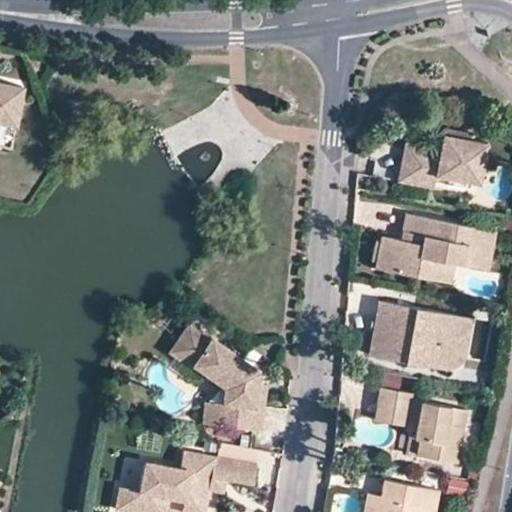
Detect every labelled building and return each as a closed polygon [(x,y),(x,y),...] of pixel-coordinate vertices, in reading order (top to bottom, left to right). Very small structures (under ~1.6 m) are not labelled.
[(22,84),(0,80),(0,119),(14,122),(22,84)] [(480,181),(487,140),(473,137),(462,135),(463,129),(444,125),(440,146),(437,165),(402,159),(398,179),(434,185),(436,173),(480,181)] [(440,146),(406,139),(402,159),(437,165),(440,146)] [(475,224),(406,211),(402,229),(411,231),(409,239),(381,234),(375,265),(431,276),(435,257),(433,255),(443,247),(448,255),(471,259),(472,252),(490,256),(495,228),(475,224)] [(460,313),(380,297),(369,352),(395,356),(396,349),(451,359),(460,313)] [(463,362),(472,315),(460,313),(451,359),(449,367),(462,369),(463,362)] [(210,337),(188,322),(169,349),(191,364),(192,362),(224,384),(222,401),(205,400),(203,421),(261,427),(265,382),(258,381),(259,369),(211,335),(210,337)] [(451,359),(396,349),(395,356),(449,367),(451,359)] [(452,404),(413,397),(414,391),(381,385),(377,403),(409,410),(408,418),(418,420),(415,435),(421,436),(418,453),(458,461),(465,424),(448,421),(452,404)] [(409,410),(377,403),(375,417),(407,423),(408,418),(409,410)] [(257,462),(183,448),(179,466),(150,460),(144,459),(139,488),(119,484),(115,507),(142,511),(165,511),(168,495),(183,497),(206,502),(209,487),(210,480),(205,479),(206,473),(225,477),(253,482),(257,462)] [(222,489),(225,477),(206,473),(205,479),(210,480),(209,487),(222,489)] [(434,511),(439,487),(384,477),(381,493),(377,511),(434,511)] [(377,511),(381,493),(368,491),(363,511),(377,511)] [(204,511),(206,502),(183,497),(181,510),(190,511),(204,511)]
